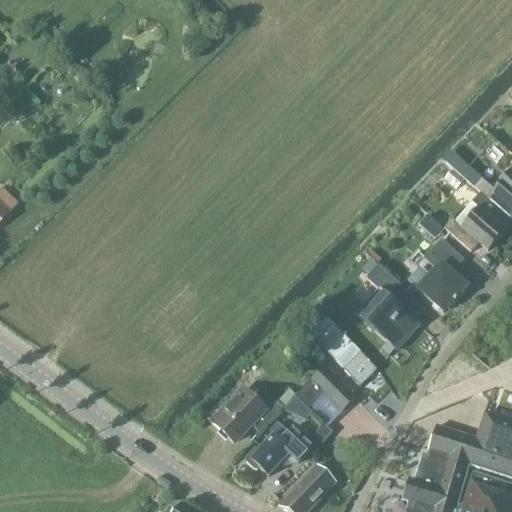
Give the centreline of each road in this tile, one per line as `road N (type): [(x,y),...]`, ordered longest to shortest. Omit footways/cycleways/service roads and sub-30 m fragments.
road 1 (track): [(327,41),(113,299),(35,373)]
road 2 (tertiary): [(235,511),(0,348)]
